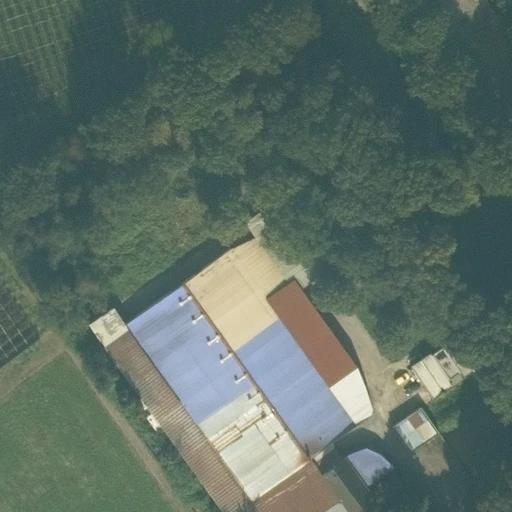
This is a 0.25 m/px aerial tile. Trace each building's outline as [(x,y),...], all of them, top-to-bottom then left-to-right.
[(341,31),(363,68),(410,39),(387,0),(327,0),(345,29),(341,31)] [(511,106),(511,43),(486,0),(409,0),(484,124),(511,106)] [(410,39),(363,68),(374,85),(421,57),(410,39)] [(374,85),(408,141),(455,113),(421,57),(374,85)] [(511,106),(484,124),(494,141),(511,129),(511,106)] [(255,235),(230,247),(243,266),(265,249),(255,235)] [(123,325),(248,500),(308,457),(355,423),(265,297),(288,281),(265,249),(243,266),(230,247),(123,325)] [(378,406),(288,281),(265,297),(355,423),(378,406)] [(248,500),(123,325),(111,308),(87,323),(222,511),(347,511),(338,500),(328,507),(309,481),(320,473),(308,457),(248,500)] [(461,332),(444,344),(446,347),(431,357),(429,354),(413,365),(436,399),(484,366),(461,332)] [(391,427),(409,453),(438,433),(420,407),(391,427)] [(366,447),(341,458),(364,488),(391,469),(382,457),(366,447)] [(338,500),(347,511),(387,511),(380,501),(376,504),(364,488),(341,458),(320,473),(309,481),(328,507),(338,500)]
